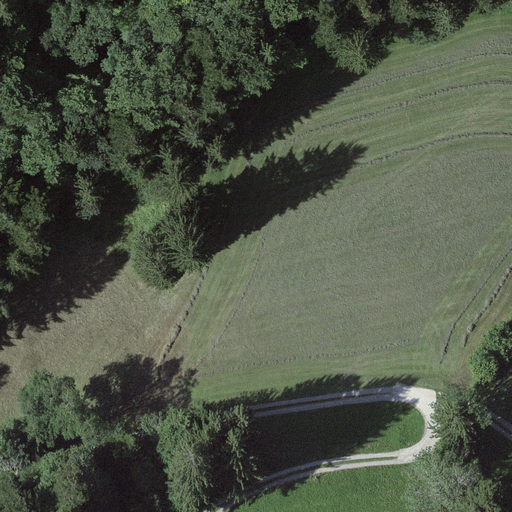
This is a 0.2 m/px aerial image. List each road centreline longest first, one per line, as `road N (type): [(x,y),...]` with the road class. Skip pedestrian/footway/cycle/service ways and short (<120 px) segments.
road 1 (track): [(0,487),(213,417),(383,394),(432,399)]
road 2 (track): [(219,511),(270,483),(434,446),(432,399)]
